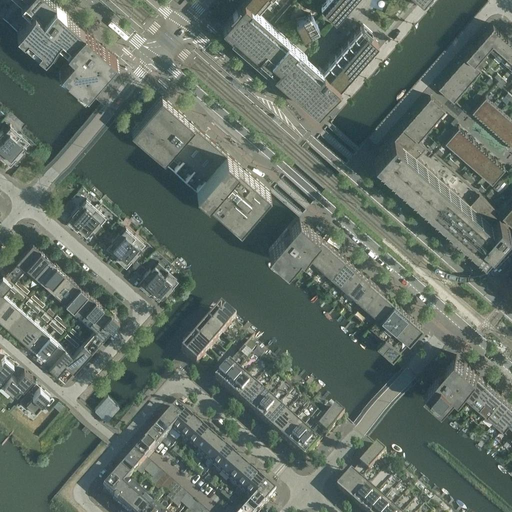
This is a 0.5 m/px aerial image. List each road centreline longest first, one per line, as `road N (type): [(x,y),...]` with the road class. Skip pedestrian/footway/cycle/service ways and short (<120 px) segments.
road 1 (secondary): [(157,57),(456,321)]
road 2 (secondary): [(463,273),(181,30)]
road 3 (residential): [(26,207),(134,299),(137,315),(70,399),(0,338)]
road 4 (residential): [(94,511),(81,493),(86,480),(173,385),(188,389),(306,493)]
road 5 (residential): [(456,321),(306,493)]
road 6 (residential): [(368,150),(492,7),(506,6)]
road 7 (residential): [(26,207),(157,57)]
road 8 (residential): [(335,108),(429,0)]
